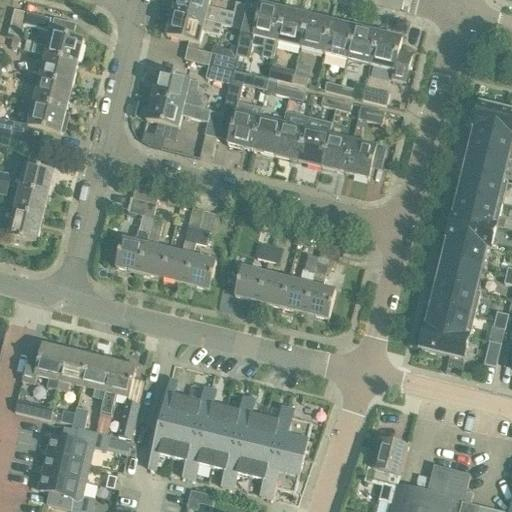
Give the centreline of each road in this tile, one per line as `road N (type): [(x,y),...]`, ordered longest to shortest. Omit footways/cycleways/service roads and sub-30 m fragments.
road 1 (residential): [(406,223),(100,148)]
road 2 (residential): [(365,374),(66,300)]
road 3 (residential): [(406,223),(462,16)]
road 4 (residential): [(365,374),(406,223)]
road 5 (residential): [(66,300),(100,148)]
road 6 (residential): [(100,148),(136,0)]
road 7 (residential): [(511,407),(365,374)]
road 8 (residential): [(320,511),(365,374)]
